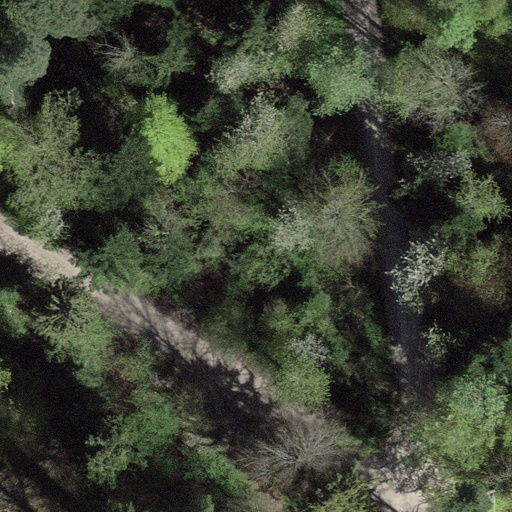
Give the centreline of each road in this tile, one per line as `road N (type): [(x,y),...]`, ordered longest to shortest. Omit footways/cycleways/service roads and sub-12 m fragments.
road 1 (track): [(427,506),(362,0)]
road 2 (track): [(0,234),(427,506)]
